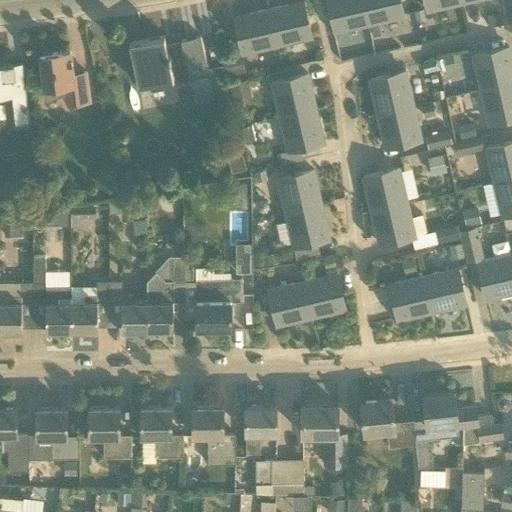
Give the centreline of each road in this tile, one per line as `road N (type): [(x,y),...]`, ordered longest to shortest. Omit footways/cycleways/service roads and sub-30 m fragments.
road 1 (residential): [(370,362),(336,75),(511,32)]
road 2 (residential): [(0,372),(370,362)]
road 3 (residential): [(370,362),(511,344)]
